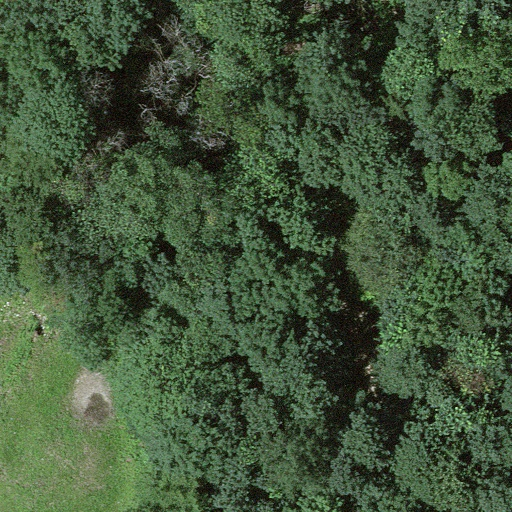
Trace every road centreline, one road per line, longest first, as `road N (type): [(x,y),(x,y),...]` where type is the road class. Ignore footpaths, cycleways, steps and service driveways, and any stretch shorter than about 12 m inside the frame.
road 1 (track): [(435,511),(363,338),(347,250),(351,163),(397,0)]
road 2 (track): [(363,338),(511,136)]
